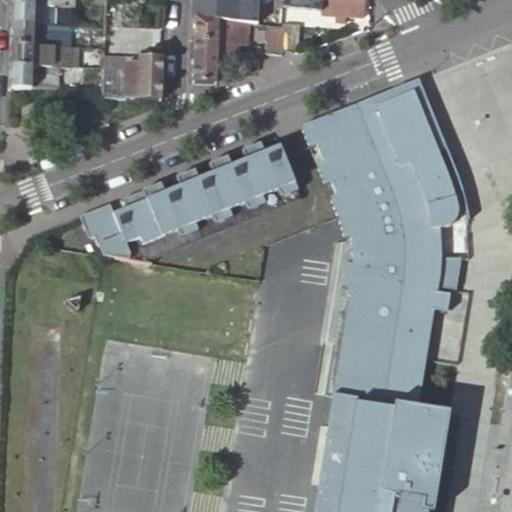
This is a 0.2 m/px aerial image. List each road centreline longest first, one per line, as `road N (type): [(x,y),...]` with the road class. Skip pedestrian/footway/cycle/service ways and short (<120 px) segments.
road 1 (unclassified): [(431,34),(172,134)]
road 2 (unclassified): [(172,134),(0,200)]
road 3 (residential): [(172,134),(179,0)]
